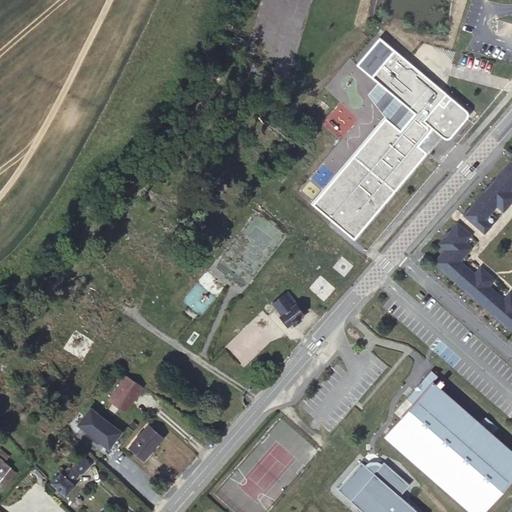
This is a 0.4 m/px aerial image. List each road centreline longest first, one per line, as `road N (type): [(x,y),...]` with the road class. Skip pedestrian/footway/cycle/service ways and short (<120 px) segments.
road 1 (tertiary): [(167,511),(392,253)]
road 2 (tertiary): [(392,253),(511,118)]
road 3 (residential): [(511,354),(392,253)]
